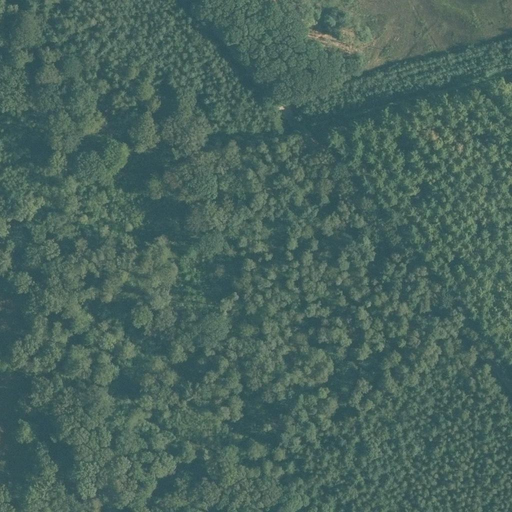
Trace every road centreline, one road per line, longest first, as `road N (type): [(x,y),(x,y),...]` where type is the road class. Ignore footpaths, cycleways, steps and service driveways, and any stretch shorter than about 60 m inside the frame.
road 1 (track): [(511,378),(193,0)]
road 2 (track): [(511,79),(306,134)]
